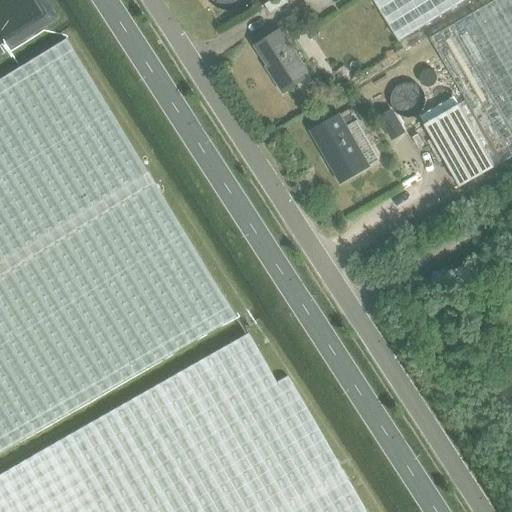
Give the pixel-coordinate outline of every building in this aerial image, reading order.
[(213,0),(216,3),(219,6),(224,9),(229,11),(234,12),(240,11),(245,10),(249,8),(254,5),(257,1),(257,0),(213,0)] [(285,0),(271,0),(264,5),(270,14),(287,3),(285,0)] [(374,0),(399,40),(463,0),(374,0)] [(466,100),(459,104),(495,166),(501,162),(503,164),(511,159),(511,0),(494,0),(430,37),(466,100)] [(281,92),(307,75),(279,31),(254,47),(273,76),(272,78),(281,92)] [(0,451),(114,385),(181,347),(233,317),(190,248),(64,41),(0,79),(0,451)] [(425,101),(425,100),(425,97),(424,94),(420,89),(418,87),(415,85),(409,84),(405,84),(402,85),(399,87),(397,89),(394,93),(393,97),(392,100),(393,105),(394,108),(396,111),(398,113),(402,115),(407,116),(412,116),(415,115),(420,112),(422,110),(423,107),(424,104),(425,101)] [(461,187),(495,166),(459,104),(424,124),(461,187)] [(392,109),(378,117),(392,141),(406,132),(392,109)] [(338,116),(311,132),(340,182),(380,158),(357,120),(344,128),(338,116)] [(0,511),(364,511),(285,375),(274,383),(246,335),(0,473),(0,511)]
